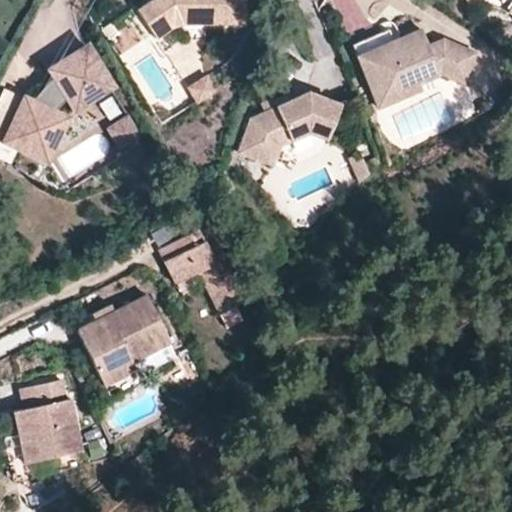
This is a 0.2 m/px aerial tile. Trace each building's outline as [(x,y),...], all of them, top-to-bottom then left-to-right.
[(147,0),(138,7),(157,35),(173,23),(183,21),(245,20),(244,0),(147,0)] [(429,42),(422,26),(357,55),(372,91),(415,73),(418,80),(420,80),(442,70),(464,79),(476,49),(442,36),(429,42)] [(74,111),(113,87),(86,45),(48,70),(52,76),(30,100),(23,97),(2,141),(47,163),(68,118),(55,112),(66,98),(74,111)] [(204,73),(186,86),(198,102),(216,90),(204,73)] [(418,80),(415,73),(372,91),(379,104),(422,85),(420,80),(418,80)] [(340,102),(307,89),(249,116),(238,150),(273,161),(279,142),(308,128),(327,135),(340,102)] [(137,135),(127,119),(108,131),(118,147),(137,135)] [(327,135),(308,128),(279,142),(273,161),(287,165),(290,154),(309,145),(321,149),(327,135)] [(204,252),(193,230),(153,250),(170,285),(193,274),(207,304),(213,317),(230,308),(240,303),(216,254),(206,258),(204,252)] [(216,254),(213,247),(204,252),(206,258),(216,254)] [(164,340),(142,294),(71,328),(97,383),(130,368),(126,359),(164,340)] [(237,324),(230,308),(213,317),(220,332),(237,324)] [(56,398),(52,378),(11,389),(15,408),(5,410),(18,463),(74,449),(61,397),(56,398)]
